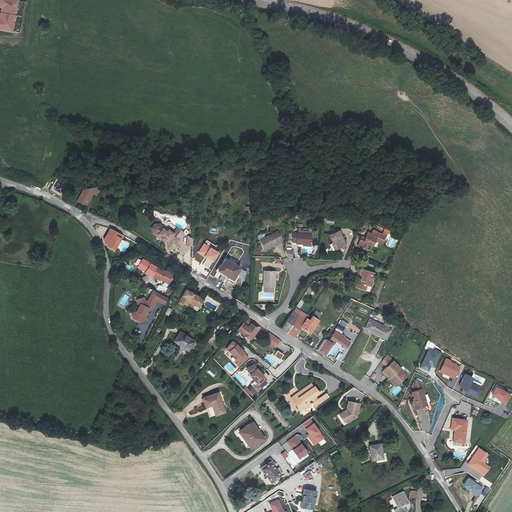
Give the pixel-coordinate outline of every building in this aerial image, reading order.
[(20,0),(19,0),(0,0),(0,7),(1,8),(0,17),(0,29),(12,33),(20,0)] [(55,179),(50,190),(60,195),(66,184),(55,179)] [(98,195),(103,187),(94,187),(87,187),(84,188),(77,200),(86,205),(93,192),(98,195)] [(107,245),(114,249),(120,237),(116,235),(117,232),(110,229),(104,240),(107,245)] [(170,235),(170,234),(161,229),(156,231),(154,235),(156,240),(167,245),(166,245),(166,244),(165,243),(165,242),(158,239),(156,235),(158,233),(161,231),(170,235)] [(165,242),(170,244),(172,245),(175,252),(185,248),(182,241),(186,233),(179,230),(177,234),(176,236),(170,234),(170,235),(161,231),(158,233),(156,235),(158,239),(165,242)] [(346,245),(340,231),(329,235),(336,250),(346,245)] [(278,232),(260,240),(264,250),(282,242),(278,232)] [(311,235),(291,234),(291,244),(296,244),(296,246),(310,246),(311,235)] [(376,242),(369,238),(368,240),(364,239),(361,247),(370,251),(372,245),(379,249),(382,241),(377,239),(376,242)] [(179,254),(175,259),(180,263),(184,258),(179,254)] [(142,257),(137,266),(145,270),(145,271),(152,275),(152,274),(160,279),(165,270),(142,257)] [(239,269),(225,260),(218,272),(232,281),(239,269)] [(243,281),(248,272),(242,269),(238,278),(243,281)] [(370,285),(374,273),(363,270),(362,274),(363,274),(361,279),(357,278),(355,286),(364,289),(366,284),(370,285)] [(275,271),(263,271),(263,287),(264,287),(274,287),(275,287),(275,271)] [(200,299),(186,291),(179,303),(187,307),(189,304),(195,308),(200,299)] [(157,298),(149,294),(147,297),(143,295),(135,298),(139,306),(128,311),(130,318),(137,322),(147,318),(145,315),(148,310),(151,309),(157,298)] [(314,309),(312,316),(318,320),(321,314),(314,309)] [(280,328),(286,332),(296,318),(290,314),(281,327),(280,328)] [(293,336),(300,327),(306,318),(299,314),(296,318),(286,332),(293,336)] [(306,318),(300,327),(310,333),(319,320),(318,320),(312,316),(309,320),(306,318)] [(391,330),(369,320),(365,329),(386,340),(391,330)] [(257,329),(250,323),(247,327),(242,323),(236,329),(249,339),(257,329)] [(276,337),(266,330),(261,336),(271,344),(276,337)] [(336,330),(331,339),(348,349),(352,342),(346,338),(345,336),(336,330)] [(195,343),(181,334),(173,345),(187,355),(195,343)] [(326,339),(318,352),(326,357),(334,344),(326,339)] [(238,345),(232,342),(226,350),(230,352),(229,352),(234,357),(233,357),(237,361),(235,363),(239,368),(249,358),(246,355),(246,354),(238,345)] [(434,352),(429,349),(420,368),(429,372),(432,367),(435,368),(443,353),(435,349),(434,352)] [(277,351),(274,356),(281,360),(284,355),(277,351)] [(452,361),(446,358),(439,372),(455,380),(461,368),(457,366),(457,365),(451,362),(452,361)] [(408,374),(395,359),(382,370),(395,385),(408,374)] [(210,369),(207,372),(213,378),(216,374),(210,369)] [(267,378),(258,369),(250,376),(259,386),(267,378)] [(473,379),(466,375),(460,387),(469,391),(468,393),(478,398),(483,390),(480,388),(482,385),(480,384),(483,378),(475,374),(473,379)] [(298,401),(294,405),(298,410),(302,407),(307,403),(305,399),(308,397),(310,400),(308,401),(312,405),(328,394),(323,388),(314,395),(312,391),(315,389),(312,383),(308,379),(303,383),(297,387),(299,391),(294,395),(298,401)] [(248,395),(251,393),(246,386),(243,389),(248,395)] [(287,395),(294,405),(298,401),(294,395),(299,391),(297,387),(287,395)] [(428,404),(421,387),(408,392),(415,409),(428,404)] [(510,395),(497,388),(493,397),(505,404),(510,395)] [(218,409),(214,400),(208,403),(203,394),(195,398),(204,416),(218,409)] [(357,402),(346,400),(344,408),(345,409),(345,411),(342,410),(337,413),(342,420),(349,415),(351,418),(354,415),(357,402)] [(311,418),(302,425),(309,434),(307,436),(314,446),(325,439),(311,418)] [(455,439),(466,440),(468,420),(452,419),(451,430),(456,430),(455,439)] [(256,435),(248,423),(238,430),(247,442),(245,444),(248,448),(262,438),(259,433),(256,435)] [(303,445),(296,435),(286,442),(299,460),(309,454),(302,445),(303,445)] [(382,456),(380,442),(369,444),(371,458),(382,456)] [(489,456),(479,448),(467,465),(484,477),(491,469),(486,465),(486,460),(489,456)] [(280,476),(269,461),(260,468),(271,482),(280,476)] [(307,480),(313,476),(309,471),(303,475),(307,480)] [(484,488),(469,478),(463,487),(478,497),(484,488)] [(312,507),(315,490),(303,488),(300,505),(312,507)] [(406,502),(402,491),(390,496),(394,508),(393,509),(394,511),(406,511),(405,509),(404,509),(402,506),(401,507),(400,504),(406,502)] [(284,511),(279,499),(269,503),(272,511),(287,511),(285,511),(284,511)]
